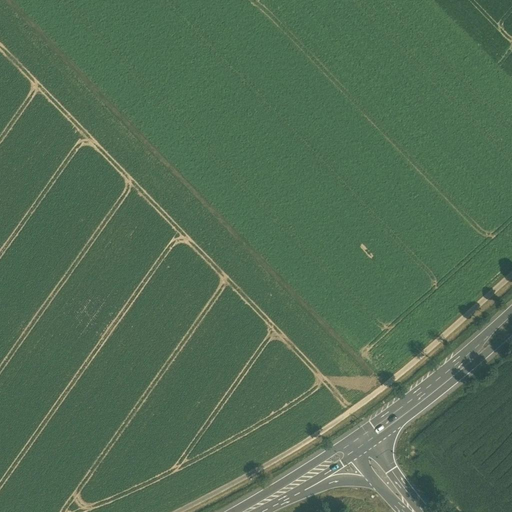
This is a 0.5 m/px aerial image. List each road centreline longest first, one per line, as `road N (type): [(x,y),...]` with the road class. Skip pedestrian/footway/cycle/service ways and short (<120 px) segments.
road 1 (track): [(383,385),(8,0)]
road 2 (secondary): [(511,323),(369,435)]
road 3 (primary): [(261,505),(347,483),(399,506)]
